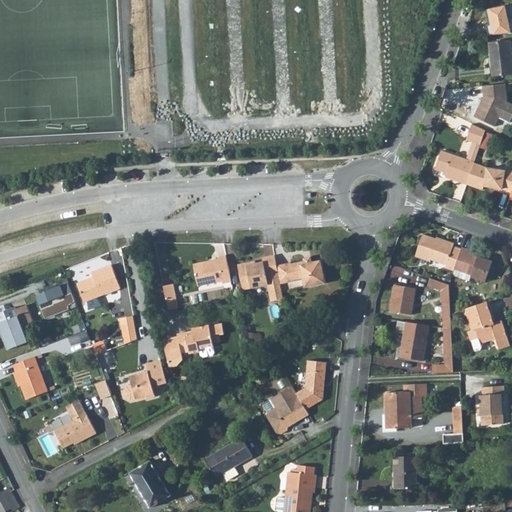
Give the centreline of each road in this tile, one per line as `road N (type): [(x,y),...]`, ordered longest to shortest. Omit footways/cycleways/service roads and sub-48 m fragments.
road 1 (residential): [(25,491),(330,321),(358,317)]
road 2 (residential): [(0,221),(58,202),(158,189),(325,180),(339,190)]
road 3 (residential): [(338,511),(358,317)]
road 4 (residential): [(385,171),(433,80),(462,0)]
road 5 (residential): [(398,198),(511,238)]
